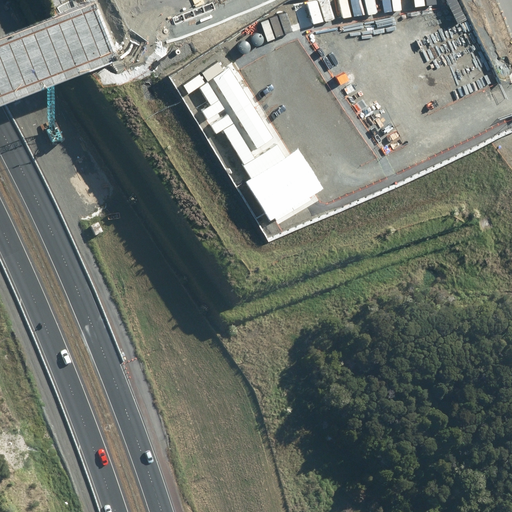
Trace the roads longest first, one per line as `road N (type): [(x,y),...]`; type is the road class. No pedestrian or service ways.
road 1 (motorway): [(0,128),(76,286),(161,511)]
road 2 (motorway): [(113,511),(0,226)]
road 3 (tertiary): [(0,73),(184,0)]
